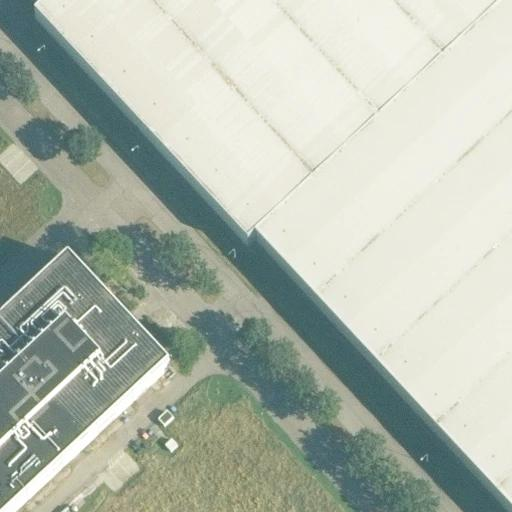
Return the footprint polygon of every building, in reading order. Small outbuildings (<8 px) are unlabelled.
[(511,0),(56,0),(42,14),(35,20),(248,249),(256,242),(511,2),(511,0)] [(511,511),(511,2),(256,242),(506,511),(511,511)] [(0,511),(16,511),(170,369),(69,261),(0,324),(0,511)] [(167,413),(158,422),(164,428),(173,420),(167,413)] [(171,442),(165,447),(171,454),(177,448),(171,442)]
